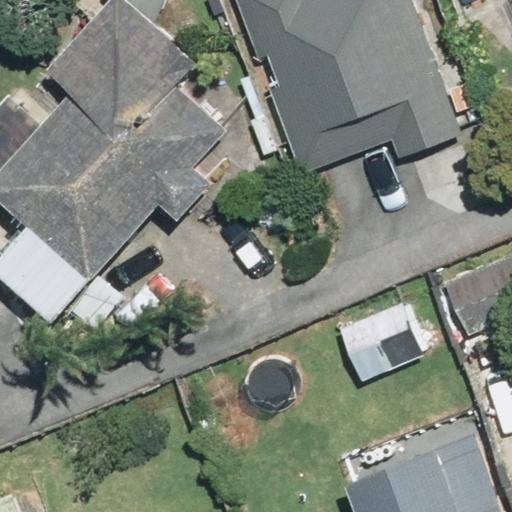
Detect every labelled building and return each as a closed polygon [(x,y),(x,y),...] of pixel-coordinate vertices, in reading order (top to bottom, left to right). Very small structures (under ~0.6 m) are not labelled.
[(0,263),(57,317),(264,100),(157,0),(129,0),(59,74),(69,84),(0,156),(0,177),(31,207),(0,239),(0,263)] [(413,0),(248,0),(314,170),(457,116),(413,0)] [(511,248),(451,274),(476,334),(511,319),(511,248)] [(351,314),(374,371),(441,344),(418,287),(351,314)] [(356,511),(496,511),(460,421),(339,469),(356,511)] [(0,488),(0,511),(31,511),(19,481),(0,488)]
